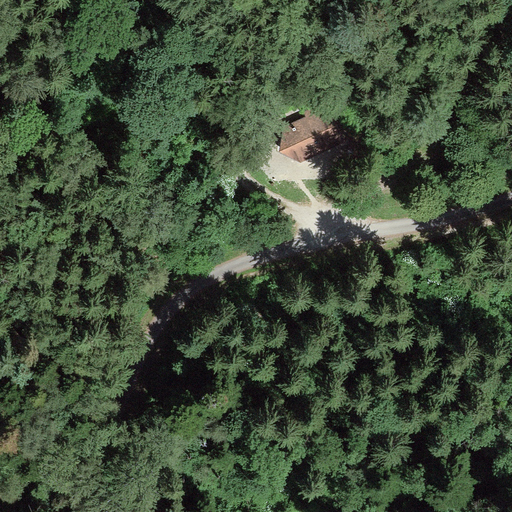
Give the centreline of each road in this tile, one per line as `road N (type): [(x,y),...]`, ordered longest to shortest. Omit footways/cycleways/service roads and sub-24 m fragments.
road 1 (track): [(511,201),(478,218),(273,249),(167,316),(74,511)]
road 2 (track): [(499,0),(455,115),(410,166),(304,212)]
road 3 (track): [(254,147),(241,162),(245,181),(351,237)]
